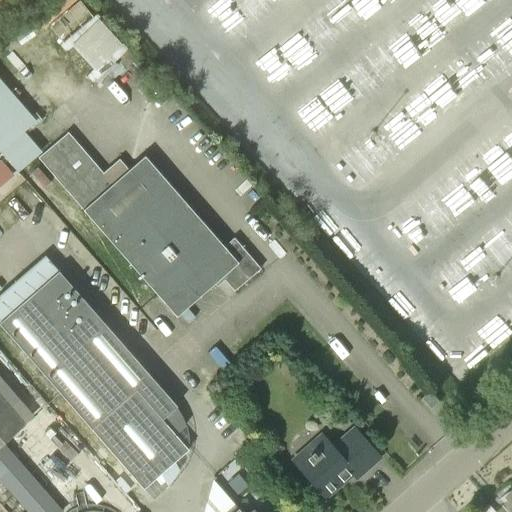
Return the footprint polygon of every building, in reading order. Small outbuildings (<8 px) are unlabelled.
[(100,9),(70,37),(104,74),(134,47),(100,9)] [(0,66),(0,143),(21,169),(47,148),(30,126),(41,117),(0,66)] [(38,158),(176,316),(221,277),(233,291),(260,268),(233,238),(223,247),(144,155),(111,184),(67,133),(38,158)] [(0,186),(18,170),(4,155),(0,159),(0,186)] [(0,320),(154,497),(170,484),(160,473),(187,447),(163,419),(178,403),(60,268),(0,320)] [(429,391),(422,397),(432,409),(439,402),(429,391)] [(0,479),(28,511),(64,511),(65,511),(4,441),(24,423),(0,395),(0,479)] [(377,456),(352,427),(332,445),(321,432),(291,458),(323,495),(351,471),(355,476),(377,456)]
